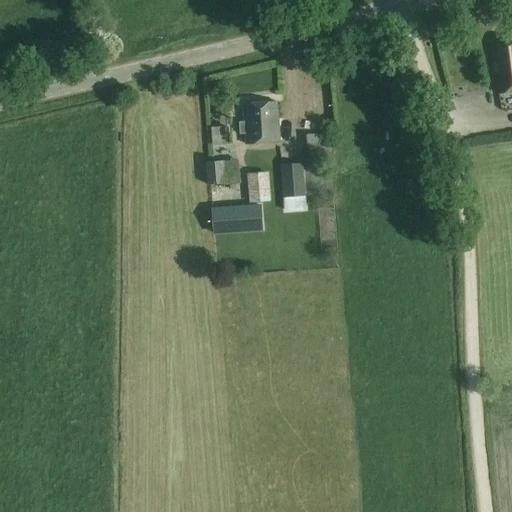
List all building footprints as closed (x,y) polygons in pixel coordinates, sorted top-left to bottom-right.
[(498,92),(511,90),(511,40),(491,44),(498,92)] [(329,94),(308,95),(308,106),(329,105),(329,94)] [(239,134),(245,134),(246,145),(279,142),(276,102),(242,105),(244,122),(239,123),(239,134)] [(211,129),(212,141),(228,140),(228,128),(211,129)] [(316,159),(317,166),(325,166),(325,159),(330,158),(328,134),(307,136),(308,160),(316,159)] [(226,183),(224,161),(206,162),(208,184),(226,183)] [(301,163),(281,164),(284,208),(304,207),(301,163)] [(246,170),(247,199),(267,198),(266,169),(246,170)] [(260,206),(212,209),(214,234),(262,230),(260,206)] [(253,231),(217,236),(219,248),(255,243),(253,231)]
